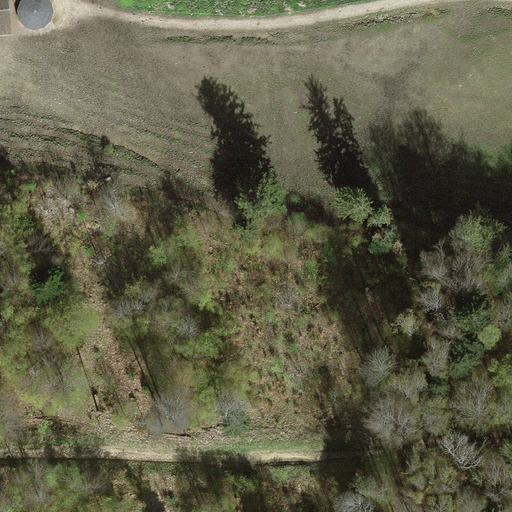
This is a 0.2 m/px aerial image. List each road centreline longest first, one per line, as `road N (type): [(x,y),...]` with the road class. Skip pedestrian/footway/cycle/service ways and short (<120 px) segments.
road 1 (track): [(0,455),(338,455),(511,421)]
road 2 (track): [(64,0),(99,12),(218,26),(414,0)]
